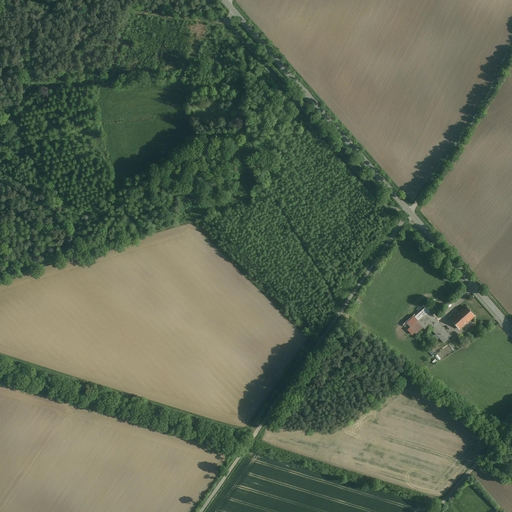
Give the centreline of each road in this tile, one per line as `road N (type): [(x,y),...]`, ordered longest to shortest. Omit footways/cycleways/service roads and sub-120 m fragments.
road 1 (unclassified): [(408,210),(200,511)]
road 2 (tertiary): [(230,6),(408,210)]
road 3 (track): [(250,441),(0,365)]
road 4 (unclassified): [(511,49),(472,122),(408,210)]
road 5 (tertiary): [(408,210),(511,328)]
